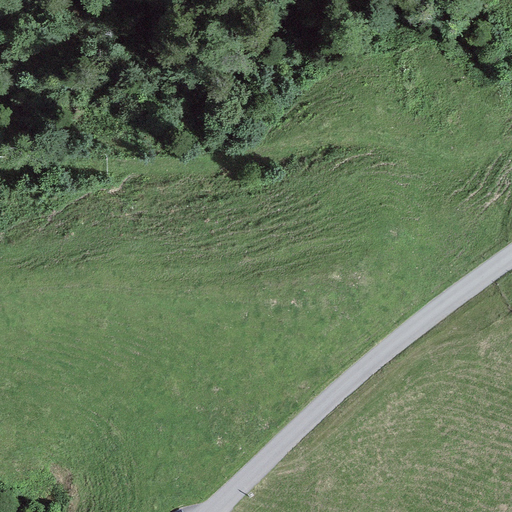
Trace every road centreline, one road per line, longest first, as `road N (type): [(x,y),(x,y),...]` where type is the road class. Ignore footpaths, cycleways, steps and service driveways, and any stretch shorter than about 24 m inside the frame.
road 1 (unclassified): [(214,511),(346,383),(511,256)]
road 2 (track): [(511,139),(448,151),(307,135),(215,163),(150,164)]
road 3 (track): [(150,164),(0,166)]
